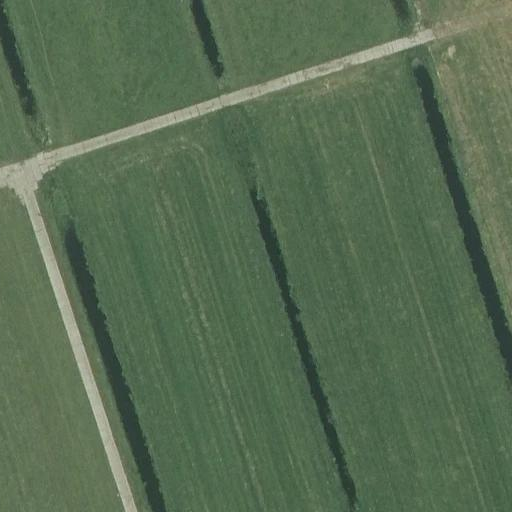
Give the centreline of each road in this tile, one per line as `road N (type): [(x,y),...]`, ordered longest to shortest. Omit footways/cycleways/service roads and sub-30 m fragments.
road 1 (track): [(0,176),(511,9)]
road 2 (track): [(131,511),(20,170)]
